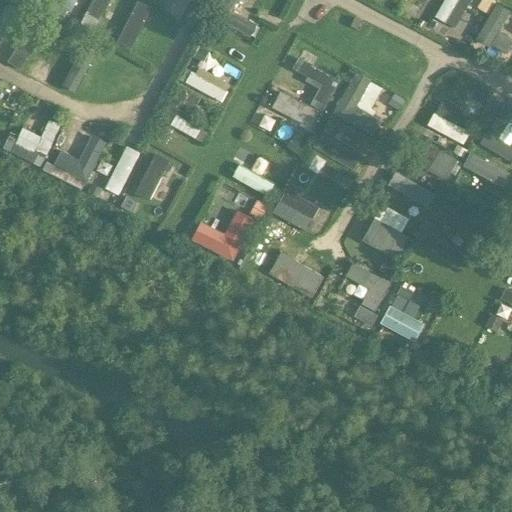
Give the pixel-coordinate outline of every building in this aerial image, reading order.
[(61,0),(59,7),(72,12),(76,0),(61,0)] [(221,0),(213,18),(257,39),(263,26),(232,12),(237,0),(221,0)] [(511,57),(511,55),(511,12),(492,5),(477,44),(511,57)] [(0,28),(0,60),(2,62),(25,24),(9,14),(0,28)] [(78,40),(57,84),(69,90),(72,82),(109,99),(126,62),(78,40)] [(310,104),(323,111),(341,79),(300,56),(292,69),(321,85),(310,104)] [(186,85),(223,102),(232,84),(194,66),(186,85)] [(373,136),(385,114),(373,107),(384,88),(356,71),(332,113),(373,136)] [(312,128),(321,110),(280,90),(271,108),(312,128)] [(511,106),(504,102),(480,146),(505,159),(511,146),(511,106)] [(428,128),(462,142),(472,117),(438,103),(428,128)] [(167,120),(201,141),(207,131),(173,110),(167,120)] [(33,134),(10,127),(2,152),(44,165),(58,122),(47,118),(37,149),(29,146),(33,134)] [(91,134),(78,158),(60,149),(50,168),(84,186),(107,142),(91,134)] [(450,183),(461,161),(426,143),(415,165),(450,183)] [(104,188),(119,195),(140,151),(126,144),(104,188)] [(155,152),(134,192),(149,200),(170,160),(155,152)] [(307,231),(320,205),(285,188),(272,214),(307,231)] [(403,233),(410,217),(381,203),(362,242),(398,259),(409,236),(403,233)] [(199,221),(190,242),(235,262),(254,218),(235,210),(225,232),(199,221)] [(271,273),(311,295),(323,275),(282,252),(271,273)] [(243,264),(263,274),(268,263),(249,253),(243,264)] [(339,289),(362,298),(354,317),(372,325),(391,280),(350,263),(339,289)] [(415,342),(425,323),(403,311),(416,289),(403,282),(380,323),(415,342)] [(511,289),(503,286),(487,325),(500,331),(509,310),(511,311),(511,289)]
